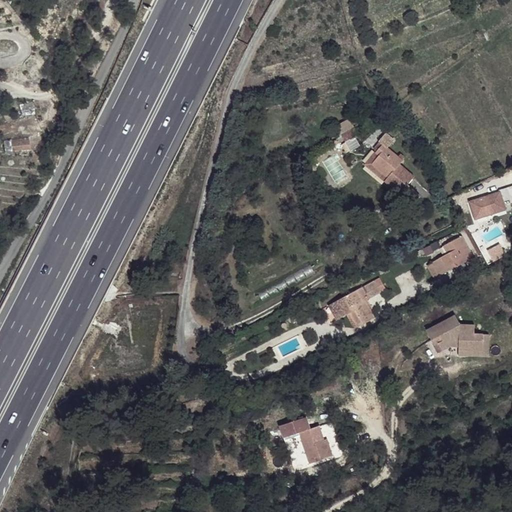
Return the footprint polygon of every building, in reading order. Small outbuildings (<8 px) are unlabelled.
[(351,139),(344,131),(333,142),(340,149),(351,139)] [(395,139),(385,132),(379,140),(382,143),(376,151),(380,154),(374,163),(388,175),(385,179),(401,191),(409,181),(414,175),(399,162),(402,158),(389,147),(395,139)] [(19,139),(11,141),(13,148),(21,147),(19,139)] [(380,154),(376,151),(366,164),(385,179),(388,175),(374,163),(380,154)] [(421,191),(409,181),(401,191),(413,201),(421,191)] [(468,201),(472,221),(507,214),(502,193),(468,201)] [(462,236),(448,243),(453,252),(457,250),(464,263),(475,258),(462,236)] [(448,243),(442,246),(447,255),(453,252),(448,243)] [(464,263),(457,250),(453,252),(447,255),(442,258),(450,271),(464,263)] [(450,271),(442,258),(433,263),(440,278),(450,271)] [(440,278),(433,263),(428,266),(436,280),(440,278)] [(380,279),(375,281),(381,293),(386,291),(380,279)] [(381,293),(375,281),(362,287),(368,300),(381,293)] [(368,300),(362,287),(345,295),(351,310),(348,311),(355,327),(372,319),(365,301),(368,300)] [(351,310),(345,295),(341,297),(348,311),(351,310)] [(458,315),(428,331),(433,340),(443,335),(446,341),(441,344),(445,351),(451,347),(462,348),(461,350),(472,351),(486,352),(486,342),(486,334),(478,333),(472,333),(472,325),(462,324),(458,315)] [(443,335),(433,340),(437,346),(441,344),(446,341),(443,335)] [(492,340),(486,342),(486,352),(472,351),(464,356),(490,358),(492,340)] [(316,429),(289,435),(292,448),(308,445),(315,477),(338,472),(333,453),(328,455),(324,441),(319,442),(316,429)]
